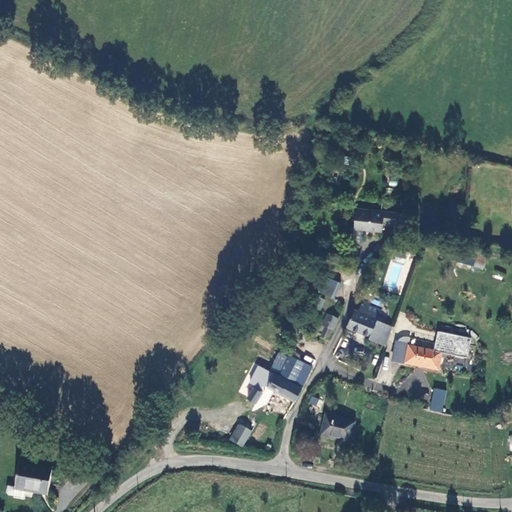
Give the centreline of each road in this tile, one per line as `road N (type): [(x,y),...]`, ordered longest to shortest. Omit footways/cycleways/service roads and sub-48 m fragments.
road 1 (unclassified): [(276,467),(286,422),(373,242)]
road 2 (unclassified): [(276,467),(511,501)]
road 3 (unclassified): [(93,511),(161,464),(209,458),(276,467)]
